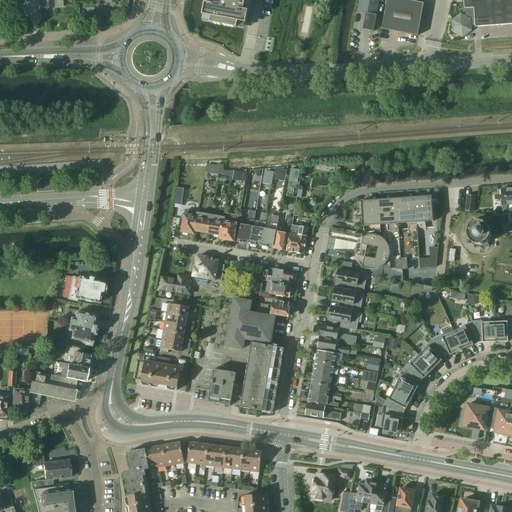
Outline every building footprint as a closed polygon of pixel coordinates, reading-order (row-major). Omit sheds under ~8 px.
[(62,0),(39,0),(41,9),(63,8),(62,0)] [(239,22),(246,24),(247,24),(249,12),(249,11),(247,11),(249,1),(251,1),(251,0),(207,0),(207,4),(205,3),(203,16),(211,17),(210,24),(238,29),(239,22)] [(361,0),(359,13),(367,14),(364,30),(374,32),(379,0),(361,0)] [(418,37),(424,4),(400,0),(387,0),(382,30),(418,37)] [(511,0),(463,0),(465,9),(474,9),(475,21),(475,25),(475,28),(511,24),(511,0)] [(475,25),(475,21),(471,21),(471,20),(461,14),(452,21),(453,33),(463,38),(472,32),(471,25),(475,25)] [(227,176),(227,172),(224,171),(223,166),(221,165),(219,175),(227,176)] [(245,182),(246,174),(237,172),(234,172),(233,180),(245,182)] [(37,193),(54,192),(53,182),(37,183),(37,193)] [(507,205),(511,205),(511,189),(501,190),(503,213),(508,213),(507,205)] [(432,196),(414,198),(416,223),(434,222),(432,196)] [(474,212),(475,197),(467,196),(466,212),(474,212)] [(414,198),(396,199),(398,224),(416,223),(414,198)] [(396,199),(379,200),(381,226),(398,224),(396,199)] [(379,200),(361,201),(363,227),(381,226),(379,200)] [(195,235),(195,232),(197,218),(198,215),(198,213),(185,210),(183,220),(180,219),(179,228),(182,228),(181,233),(195,235)] [(238,243),(250,245),(253,228),(256,213),(250,212),(247,226),(241,225),(238,243)] [(262,247),(265,230),(268,215),(262,213),(259,229),(253,228),(250,245),(262,247)] [(225,214),(224,219),(221,236),(220,240),(234,242),(238,216),(225,214)] [(208,234),(211,217),(198,215),(197,218),(195,232),(208,234)] [(271,231),(265,230),(262,247),(274,249),(277,233),(280,217),(274,216),(271,231)] [(221,236),(224,219),(211,217),(208,234),(221,236)] [(470,233),(470,235),(470,238),(471,241),(473,243),(475,245),(477,246),(480,246),(482,246),(484,246),(485,249),(489,247),(488,244),(489,243),(491,241),(491,238),(492,235),(491,232),(490,229),(488,227),(486,226),(484,225),(481,224),(480,225),(479,223),(477,221),(476,221),(474,222),(473,224),(473,226),(474,227),(472,228),(471,230),(470,233)] [(304,254),(307,238),(308,229),(292,226),(292,231),(288,252),(304,254)] [(289,235),(277,233),(274,249),(286,251),(289,235)] [(355,250),(355,253),(355,255),(355,257),(356,259),(357,261),(358,263),(360,265),(362,267),(363,268),(366,269),(368,270),(370,270),(372,270),(373,270),(374,270),(375,270),(376,270),(377,270),(377,269),(378,269),(379,269),(380,268),(381,268),(382,267),(383,266),(385,265),(386,263),(388,261),(389,259),(389,257),(390,255),(390,253),(390,250),(389,248),(389,246),(388,244),(386,242),(385,240),(383,239),(381,237),(379,236),(377,236),(375,235),(372,235),(370,235),(368,236),(366,236),(363,237),(362,239),(360,240),(358,242),(357,244),(356,246),(355,248),(355,250)] [(195,268),(193,277),(197,278),(196,283),(199,286),(204,287),(207,285),(208,280),(216,281),(222,282),(225,267),(218,265),(219,261),(213,260),(214,259),(199,256),(197,269),(195,268)] [(372,270),(371,276),(381,278),(383,266),(382,267),(381,268),(380,268),(379,269),(378,269),(377,269),(377,270),(376,270),(375,270),(374,270),(373,270),(372,270)] [(272,282),(291,285),(291,281),(292,281),(295,281),(296,280),(297,275),(296,274),(293,273),(274,269),(272,282)] [(351,291),(364,294),(367,275),(339,270),(338,272),(336,272),(335,280),(337,280),(336,283),(352,286),(351,291)] [(178,281),(162,278),(160,289),(190,294),(192,284),(186,283),(186,282),(187,278),(179,276),(178,281)] [(72,278),(68,301),(76,302),(76,300),(98,305),(99,296),(103,294),(103,293),(106,293),(107,288),(104,288),(105,286),(103,284),(92,282),(93,278),(86,277),(85,280),(77,279),(72,278)] [(290,290),(291,285),(272,282),(270,295),(289,298),(292,298),(293,297),(294,292),(293,291),(290,290)] [(415,284),(412,294),(420,296),(422,286),(415,284)] [(364,294),(351,291),(335,288),(335,291),(333,290),(331,299),(333,299),(333,302),(349,304),(348,310),(361,312),(364,294)] [(479,304),(476,296),(468,295),(472,306),(479,304)] [(275,318),(249,314),(251,303),(235,300),(227,347),(243,349),(245,339),(270,343),(275,318)] [(289,304),(274,301),(274,306),(272,314),(288,317),(288,316),(290,316),(291,311),(289,309),(288,308),(289,304)] [(69,326),(95,331),(96,326),(92,325),(94,317),(89,316),(91,306),(80,304),(78,314),(76,313),(74,321),(70,320),(69,326)] [(169,304),(167,313),(187,317),(189,308),(169,304)] [(259,304),(257,313),(266,314),(268,305),(259,304)] [(357,331),(361,312),(348,310),(332,307),(332,309),(329,309),(328,317),(330,317),(330,320),(346,323),(345,329),(357,331)] [(167,313),(165,322),(186,326),(187,317),(167,313)] [(416,323),(414,325),(418,329),(423,324),(419,320),(416,323)] [(495,323),(495,343),(508,342),(508,338),(511,337),(511,320),(507,320),(507,322),(495,323)] [(482,343),(495,343),(495,323),(482,323),(482,321),(473,322),(477,339),(482,339),(482,343)] [(184,334),(186,326),(165,322),(164,331),(184,334)] [(472,342),(477,339),(473,322),(464,326),(465,327),(454,332),(462,351),(474,345),(472,342)] [(94,336),(95,331),(69,326),(68,332),(72,333),(70,340),(89,344),(91,336),(94,336)] [(442,330),(441,332),(442,335),(433,339),(443,354),(448,352),(450,356),(462,351),(454,332),(451,326),(442,330)] [(320,338),(337,341),(340,342),(357,345),(358,338),(343,336),(342,337),(338,336),(339,330),(323,327),(320,338)] [(183,343),(184,334),(164,331),(162,340),(183,343)] [(320,338),(319,349),(341,353),(350,355),(350,354),(356,355),(357,351),(350,350),(339,348),(340,342),(337,341),(320,338)] [(376,338),(374,347),(383,349),(385,340),(376,338)] [(419,356),(433,370),(442,361),(439,358),(443,354),(433,339),(426,346),(428,347),(419,356)] [(181,352),(183,343),(162,340),(161,349),(181,352)] [(395,351),(397,342),(390,340),(388,350),(395,351)] [(248,367),(281,372),(285,349),(252,343),(248,367)] [(66,346),(62,364),(87,369),(90,351),(66,346)] [(337,355),(318,351),(316,363),(335,366),(343,367),(344,362),(336,361),(337,355)] [(403,369),(417,380),(421,376),(424,379),(433,370),(419,356),(410,364),(409,363),(403,369)] [(141,384),(159,387),(164,358),(158,357),(157,364),(159,364),(159,366),(145,364),(141,384)] [(164,358),(159,387),(177,391),(181,370),(166,368),(167,365),(169,366),(171,360),(164,358)] [(369,359),(367,370),(378,372),(381,361),(376,360),(375,360),(369,359)] [(65,379),(76,381),(85,382),(88,369),(87,369),(62,364),(59,363),(58,368),(67,370),(65,379)] [(316,363),(314,373),(333,376),(333,374),(334,369),(338,370),(339,367),(335,366),(316,363)] [(281,372),(248,367),(245,387),(277,392),(281,372)] [(395,377),(390,386),(395,389),(412,398),(418,387),(415,385),(417,380),(403,369),(399,377),(400,378),(400,380),(395,377)] [(231,405),(231,406),(235,384),(237,373),(214,370),(212,384),(208,402),(231,406),(231,405)] [(8,372),(7,387),(15,387),(16,372),(8,372)] [(72,401),(76,381),(65,379),(35,373),(29,403),(38,405),(40,394),(72,401)] [(314,373),(312,384),(331,387),(332,380),(337,381),(338,377),(335,376),(333,376),(314,373)] [(378,375),(368,373),(366,383),(376,385),(378,375)] [(235,384),(231,406),(241,407),(245,386),(235,384)] [(312,384),(311,394),(329,397),(329,398),(333,398),(333,400),(341,402),(342,396),(330,394),(331,389),(331,387),(312,384)] [(374,393),(376,385),(368,384),(366,391),(374,393)] [(274,414),(277,392),(245,387),(241,408),(274,414)] [(475,388),(474,394),(486,397),(487,390),(475,388)] [(406,410),(412,398),(395,389),(389,400),(387,399),(383,407),(400,413),(403,408),(406,410)] [(27,411),(28,390),(13,390),(12,410),(18,410),(19,411),(20,412),(21,413),(22,413),(24,412),(25,411),(26,411),(27,411)] [(311,394),(309,402),(337,407),(338,404),(332,403),(333,400),(333,398),(329,398),(329,397),(311,394)] [(372,403),(374,396),(366,394),(364,402),(372,403)] [(309,404),(307,415),(326,419),(326,418),(341,421),(342,414),(333,412),(333,414),(324,413),(325,407),(309,404)] [(362,413),(370,414),(371,407),(363,405),(362,413)] [(464,422),(464,426),(484,430),(489,409),(468,405),(467,409),(465,409),(462,421),(464,422)] [(378,415),(376,427),(385,428),(385,430),(397,433),(397,431),(401,431),(403,419),(399,418),(400,413),(383,407),(382,415),(378,415)] [(498,435),(507,437),(511,414),(500,411),(500,410),(493,408),(490,426),(496,427),(495,432),(498,433),(498,435)] [(176,444),(127,452),(130,470),(131,473),(149,470),(176,465),(186,464),(188,464),(251,472),(250,479),(258,480),(259,473),(260,473),(263,452),(191,443),(184,443),(181,443),(176,444)] [(70,470),(68,460),(44,463),(43,464),(43,468),(45,481),(70,477),(70,476),(72,475),(71,470),(70,470)] [(352,470),(340,469),(339,477),(351,478),(352,470)] [(335,476),(319,474),(318,479),(315,478),(314,487),(313,486),(312,489),(312,492),(313,493),(313,495),(316,495),(316,498),(332,500),(335,476)] [(158,511),(157,504),(151,505),(152,508),(149,508),(147,494),(149,494),(148,484),(145,484),(144,475),(137,476),(137,477),(123,479),(128,511),(158,511)] [(363,502),(370,504),(374,485),(373,485),(373,482),(367,480),(366,483),(361,482),(359,495),(350,493),(348,505),(349,505),(347,511),(354,511),(355,510),(361,511),(363,502)] [(43,488),(43,481),(31,483),(32,490),(43,488)] [(374,485),(370,504),(377,505),(376,510),(382,511),(381,511),(388,511),(391,498),(391,497),(385,496),(387,488),(382,487),(383,484),(376,482),(376,485),(374,485)] [(76,511),(76,507),(73,490),(73,488),(64,489),(62,489),(61,486),(53,487),(43,488),(32,490),(37,511),(76,511)] [(410,511),(411,508),(415,491),(401,488),(396,511),(410,511)] [(343,492),(338,511),(347,511),(349,505),(348,505),(350,493),(343,492)] [(0,509),(8,507),(6,499),(3,500),(1,493),(0,493),(0,509)] [(435,495),(432,494),(431,502),(428,501),(425,511),(440,511),(442,508),(443,504),(444,505),(444,504),(442,504),(444,496),(441,496),(440,494),(436,494),(435,495)] [(238,511),(267,511),(267,495),(246,497),(247,511),(245,511),(245,509),(238,509),(238,511)] [(462,500),(459,511),(476,511),(477,510),(478,510),(479,505),(478,505),(478,503),(470,501),(471,499),(468,498),(467,498),(464,498),(464,500),(462,500)]
